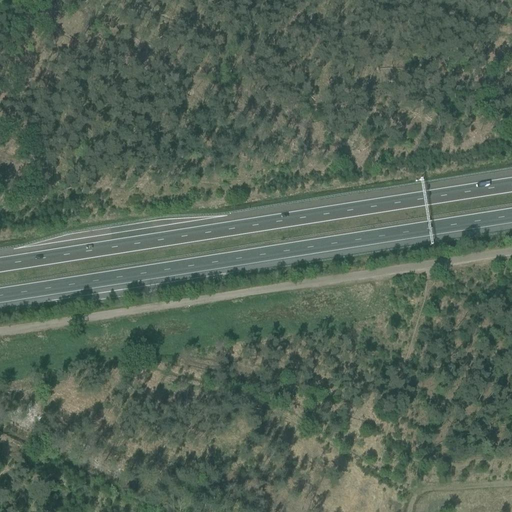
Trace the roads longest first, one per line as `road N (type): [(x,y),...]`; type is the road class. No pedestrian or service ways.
road 1 (motorway): [(0,295),(511,215)]
road 2 (motorway): [(511,185),(0,265)]
road 3 (unclassified): [(0,330),(511,251)]
